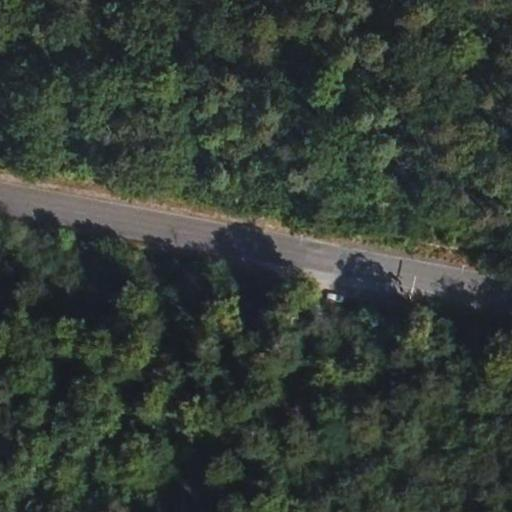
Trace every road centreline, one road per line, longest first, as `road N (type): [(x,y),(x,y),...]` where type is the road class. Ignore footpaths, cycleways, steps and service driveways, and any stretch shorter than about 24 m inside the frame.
road 1 (tertiary): [(0,214),(511,307)]
road 2 (track): [(511,334),(388,300),(344,277)]
